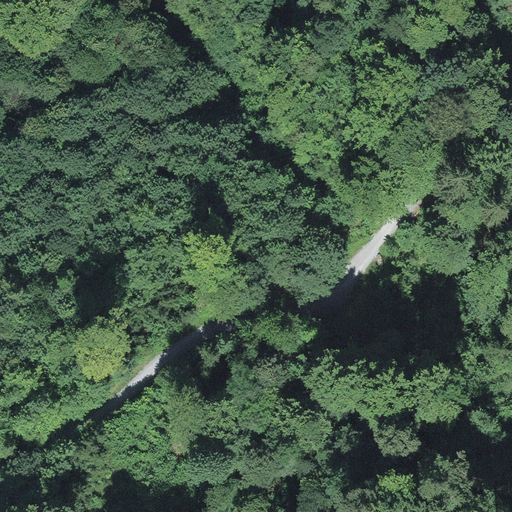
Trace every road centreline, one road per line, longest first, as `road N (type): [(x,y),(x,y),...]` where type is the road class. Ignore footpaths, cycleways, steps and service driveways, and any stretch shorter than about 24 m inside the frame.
road 1 (track): [(0,476),(108,409),(192,338),(343,290),(430,182),(511,105)]
road 2 (trunk): [(511,249),(56,511)]
